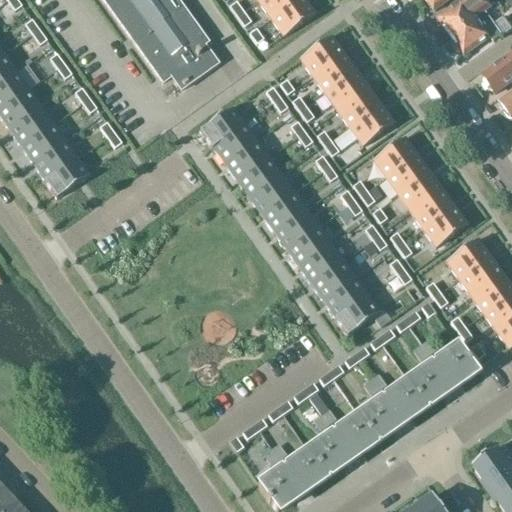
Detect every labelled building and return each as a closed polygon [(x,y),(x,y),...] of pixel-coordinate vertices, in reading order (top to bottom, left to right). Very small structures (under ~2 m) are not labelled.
[(14,0),(7,5),(14,16),(21,10),(14,0)] [(100,0),(162,86),(171,80),(169,77),(189,63),(200,78),(217,66),(203,47),(207,44),(175,0),(100,0)] [(265,0),(258,6),(270,23),(302,0),(265,0)] [(302,0),(270,23),(283,41),(315,18),(302,0)] [(429,7),(434,14),(452,0),(459,0),(460,0),(421,0),(427,8),(429,7)] [(449,41),(485,15),(492,10),(484,0),(460,0),(462,3),(437,22),(441,27),(439,28),(449,41)] [(229,11),(236,21),(243,16),(236,6),(229,11)] [(501,37),(485,15),(449,41),(458,53),(459,53),(464,59),(489,40),(492,44),(501,37)] [(251,26),(243,16),(236,21),(244,31),(251,26)] [(32,40),(39,34),(31,24),(24,29),(32,40)] [(256,33),(249,38),(256,49),(263,44),(256,33)] [(46,45),(39,34),(32,40),(39,50),(46,45)] [(299,63),(312,81),(344,58),(331,40),(299,63)] [(511,56),(481,79),(484,82),(482,85),(488,93),(491,92),(495,97),(511,84),(511,56)] [(312,81),(324,99),(356,75),(344,58),(312,81)] [(0,87),(16,76),(4,59),(0,61),(0,87)] [(57,74),(64,69),(56,59),(49,64),(57,74)] [(200,78),(189,63),(169,77),(171,80),(180,92),(200,78)] [(64,69),(57,74),(64,84),(71,79),(64,69)] [(369,93),(356,75),(324,99),(337,116),(369,93)] [(0,113),(29,94),(16,76),(0,87),(0,113)] [(286,84),(279,89),(287,100),(294,95),(286,84)] [(273,108),(280,102),(272,92),(265,97),(273,108)] [(74,98),(82,108),(89,103),(81,93),(74,98)] [(349,133),(381,110),(369,93),(337,116),(349,133)] [(29,94),(0,113),(0,122),(8,134),(41,111),(29,94)] [(511,94),(499,104),(505,112),(504,116),(509,123),(511,121),(511,122),(511,94)] [(280,102),(273,108),(280,118),(287,113),(280,102)] [(299,117),(306,112),(299,102),(292,107),(299,117)] [(96,113),(89,103),(82,108),(89,118),(96,113)] [(381,110),(349,133),(362,151),(394,128),(381,110)] [(41,111),(8,134),(20,151),(53,128),(41,111)] [(211,152),(244,128),(233,113),(234,112),(233,111),(199,135),(211,152)] [(313,122),(306,112),(299,117),(306,127),(313,122)] [(107,143),(114,137),(106,127),(99,132),(107,143)] [(290,132),(297,142),(304,137),(297,127),(290,132)] [(20,151),(32,168),(65,145),(53,128),(20,151)] [(211,152),(211,153),(212,152),(224,169),(256,145),(244,128),(211,152)] [(324,151),(331,146),(323,136),(316,141),(324,151)] [(114,137),(107,143),(114,153),(121,148),(114,137)] [(312,147),(304,137),(297,142),(305,152),(312,147)] [(385,183),(417,160),(404,142),(372,165),(385,183)] [(77,162),(65,145),(32,168),(44,185),(77,162)] [(224,169),(237,186),(269,163),(256,145),(224,169)] [(331,146),(324,151),(331,162),(338,156),(331,146)] [(417,160),(385,183),(397,200),(430,177),(417,160)] [(329,171),(322,161),(315,166),(322,176),(329,171)] [(89,179),(77,162),(44,185),(43,186),(56,203),(90,179),(90,178),(89,179)] [(281,180),(269,163),(237,186),(249,203),(281,180)] [(329,171),(322,176),(329,187),(337,181),(329,171)] [(397,200),(410,217),(442,194),(430,177),(397,200)] [(261,220),(293,197),(281,180),(249,203),(261,220)] [(360,201),(367,196),(359,186),(352,191),(360,201)] [(454,211),(442,194),(410,217),(422,234),(454,211)] [(347,211),(354,206),(347,195),(340,201),(347,211)] [(367,196),(360,201),(367,211),(374,206),(367,196)] [(293,197),(261,220),(274,237),(306,214),(293,197)] [(354,206),(347,211),(354,221),(361,216),(354,206)] [(454,211),(422,234),(435,252),(467,229),(454,211)] [(379,213),(372,218),(379,228),(386,223),(379,213)] [(306,214),(274,237),(286,255),(318,231),(306,214)] [(364,235),(372,245),(379,240),(371,230),(364,235)] [(286,255),(298,272),(331,249),(318,231),(286,255)] [(389,242),(397,253),(404,248),(396,237),(389,242)] [(386,250),(379,240),(372,245),(379,255),(386,250)] [(445,266),(458,284),(490,261),(477,243),(445,266)] [(411,258),(404,248),(397,253),(404,263),(411,258)] [(343,266),(331,249),(298,272),(311,289),(343,266)] [(503,278),(490,261),(458,284),(471,301),(503,278)] [(389,269),(396,280),(404,274),(396,264),(389,269)] [(323,306),(355,283),(343,266),(311,289),(323,306)] [(411,285),(404,274),(396,280),(404,290),(411,285)] [(471,301),(483,319),(511,297),(511,291),(503,278),(471,301)] [(334,323),(335,324),(368,300),(355,283),(323,306),(335,323),(334,323)] [(425,292),(433,303),(440,297),(432,287),(425,292)] [(447,308),(440,297),(433,303),(440,313),(447,308)] [(511,323),(511,297),(483,319),(495,336),(511,323)] [(379,316),(368,300),(335,324),(347,341),(381,316),(380,315),(379,316)] [(426,307),(419,312),(427,322),(434,317),(426,307)] [(414,316),(403,323),(409,330),(419,323),(414,316)] [(450,327),(457,337),(465,332),(457,322),(450,327)] [(403,323),(393,330),(398,338),(409,330),(403,323)] [(511,351),(511,323),(495,336),(508,354),(511,351)] [(472,342),(465,332),(457,337),(465,347),(472,342)] [(388,334),(378,341),(383,348),(393,341),(388,334)] [(378,341),(368,348),(373,355),(383,348),(378,341)] [(436,356),(427,344),(412,354),(421,366),(436,356)] [(406,383),(426,412),(477,376),(457,348),(435,363),(432,362),(429,365),(429,367),(406,383)] [(477,349),(470,354),(477,364),(484,359),(477,349)] [(363,352),(352,359),(358,366),(368,359),(363,352)] [(352,359),(342,366),(347,374),(358,366),(352,359)] [(337,370),(327,377),(332,384),(342,377),(337,370)] [(327,377),(316,384),(322,391),(332,384),(327,377)] [(378,378),(362,389),(371,402),(387,391),(378,378)] [(357,418),(377,446),(426,412),(406,383),(386,397),(384,396),(379,400),(379,403),(357,418)] [(311,388),(301,395),(306,402),(316,395),(311,388)] [(301,395),(291,402),(296,409),(306,402),(301,395)] [(286,406),(276,413),(281,420),(291,413),(286,406)] [(276,413),(265,420),(270,427),(281,420),(276,413)] [(328,413),(312,424),(321,437),(337,426),(328,413)] [(307,453),(327,481),(377,446),(357,418),(336,433),(333,432),(331,434),(330,434),(330,437),(307,453)] [(256,427),(250,431),(255,438),(261,434),(266,431),(260,423),(256,427)] [(245,434),(240,438),(245,445),(250,441),(255,438),(250,431),(245,434)] [(237,440),(230,445),(237,455),(244,450),(237,440)] [(278,448),(263,459),(272,472),(287,461),(278,448)] [(489,494),(511,478),(511,472),(498,452),(473,470),(489,494)] [(257,488),(273,511),(282,511),(327,481),(307,453),(286,468),(283,467),(280,470),(280,471),(257,488)] [(511,511),(511,478),(489,494),(502,511),(511,511)] [(0,493),(0,511),(10,511),(16,506),(2,492),(0,493)] [(414,511),(413,511),(443,511),(434,498),(414,511)]
